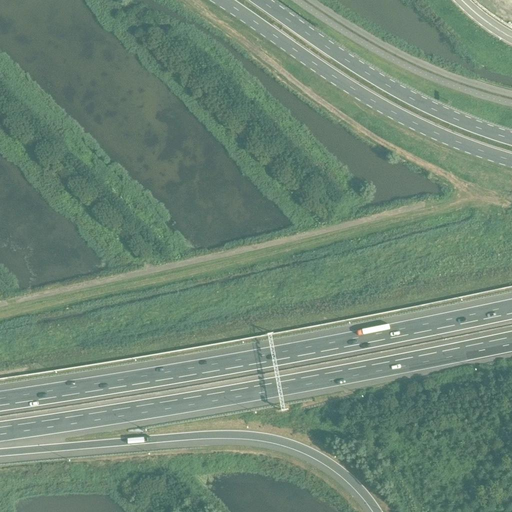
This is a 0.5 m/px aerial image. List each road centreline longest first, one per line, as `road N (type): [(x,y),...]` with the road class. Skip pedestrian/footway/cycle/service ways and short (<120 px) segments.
road 1 (motorway): [(511,306),(0,398)]
road 2 (motorway): [(0,434),(511,344)]
road 3 (motorway): [(0,452),(215,434),(273,439),(333,465),(377,511)]
road 4 (primary): [(221,0),(372,101),(511,160)]
road 5 (primary): [(511,139),(390,87),(258,0)]
